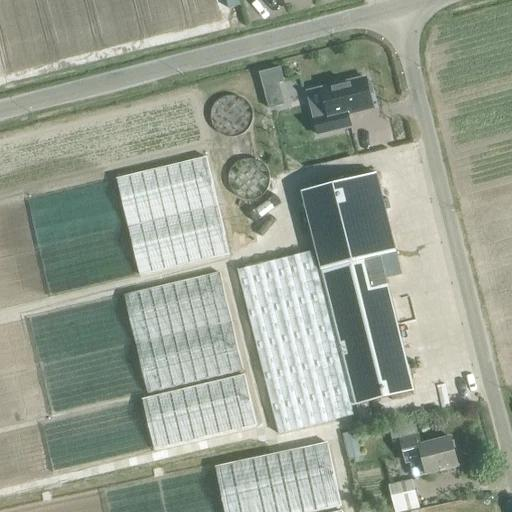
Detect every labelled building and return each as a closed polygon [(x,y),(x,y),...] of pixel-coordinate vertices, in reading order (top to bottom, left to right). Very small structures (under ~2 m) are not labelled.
[(279,69),(259,74),(268,108),(283,105),(277,84),(283,82),(279,69)] [(365,78),(321,89),(326,107),(312,111),(318,135),(351,127),(348,115),(373,109),(370,95),(373,94),(370,81),(366,82),(365,78)] [(316,247),(321,270),(355,405),(413,391),(380,255),(395,251),(376,174),(302,192),(316,247)] [(49,294),(139,277),(121,179),(31,196),(49,294)] [(355,405),(321,270),(318,271),(313,252),(237,270),(278,434),(354,415),(351,407),(355,405)] [(144,394),(148,393),(128,295),(32,314),(53,420),(42,422),(52,472),(156,451),(144,394)] [(359,453),(355,433),(343,435),(348,455),(359,453)] [(455,472),(454,468),(458,467),(452,443),(454,442),(453,441),(451,441),(450,438),(420,445),(418,436),(401,440),(406,462),(411,461),(415,478),(441,471),(442,475),(455,472)] [(396,511),(405,511),(413,510),(418,509),(411,481),(390,486),(396,511)] [(0,510),(0,511),(112,511),(108,491),(0,510)]
